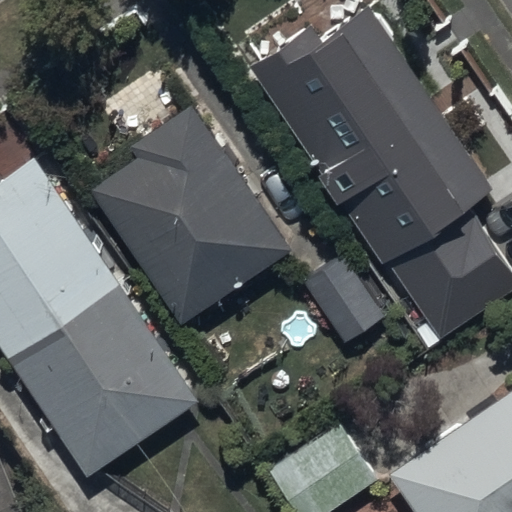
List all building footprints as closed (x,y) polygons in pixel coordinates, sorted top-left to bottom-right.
[(378,2),(326,37),(315,20),(252,61),(264,77),(384,259),(392,254),(444,333),(511,288),(511,259),(473,200),(498,184),(378,2)] [(99,181),(188,315),(295,245),(206,110),(197,96),(134,137),(144,151),(99,181)] [(0,175),(0,332),(92,471),(203,398),(38,150),(0,175)] [(304,276),(346,340),(391,311),(348,246),(304,276)] [(511,511),(511,390),(398,465),(428,511),(511,511)] [(269,466),(299,511),(320,511),(381,472),(344,416),(269,466)] [(16,511),(0,473),(0,511),(16,511)]
